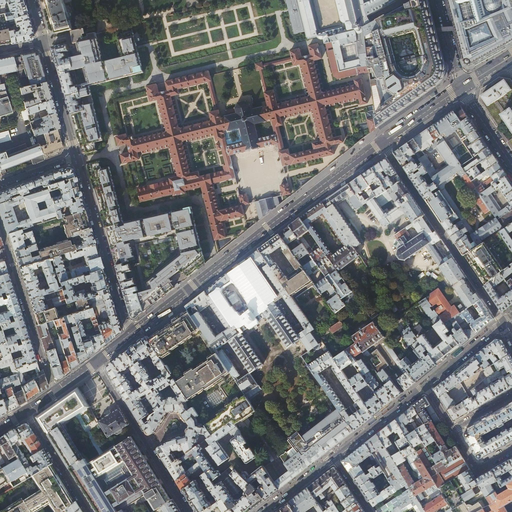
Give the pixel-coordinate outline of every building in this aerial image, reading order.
[(0,0),(0,4),(5,4),(5,3),(7,2),(10,12),(4,13),(6,19),(8,19),(9,19),(27,15),(24,4),(22,0),(0,0)] [(63,0),(45,0),(47,3),(53,23),(56,33),(64,31),(71,30),(72,30),(72,29),(63,0)] [(297,0),(286,0),(289,9),(290,13),(295,34),(305,32),(297,0)] [(297,0),(305,32),(306,37),(306,38),(307,38),(309,38),(316,36),(317,37),(319,38),(321,39),(323,39),(324,43),(332,42),(339,72),(368,65),(364,38),(363,32),(362,34),(360,34),(359,35),(357,34),(356,32),(355,30),(348,31),(348,30),(343,31),(342,28),(326,32),(317,34),(316,30),(309,1),(308,0),(334,0),(340,20),(341,21),(342,22),(344,23),(346,22),(340,0),(359,0),(364,17),(395,0),(297,0)] [(362,34),(363,32),(362,27),(365,26),(362,19),(364,19),(364,17),(359,0),(340,0),(346,22),(348,30),(348,31),(355,30),(356,32),(357,34),(359,35),(360,34),(362,34)] [(443,57),(437,32),(436,30),(436,27),(431,12),(428,0),(414,0),(377,20),(381,28),(364,38),(368,65),(369,73),(370,85),(380,82),(386,103),(385,104),(385,105),(385,106),(385,107),(384,108),(383,107),(376,112),(377,113),(374,115),(376,128),(384,123),(431,89),(438,85),(441,82),(444,78),(444,76),(445,75),(446,70),(446,67),(446,66),(443,57)] [(511,0),(447,0),(454,27),(455,29),(455,31),(463,61),(464,61),(464,63),(466,65),(468,65),(471,64),(487,55),(511,40),(511,0)] [(4,13),(0,14),(0,45),(8,44),(11,43),(8,30),(8,28),(6,19),(4,13)] [(31,27),(27,15),(9,19),(10,24),(15,23),(16,27),(16,26),(16,28),(19,27),(19,28),(17,30),(14,31),(13,30),(14,30),(13,29),(8,30),(11,43),(11,44),(22,41),(32,39),(33,36),(33,35),(31,27)] [(377,20),(362,27),(363,32),(364,38),(381,28),(377,20)] [(72,36),(73,44),(76,43),(97,38),(96,34),(95,34),(95,32),(88,34),(88,37),(83,38),(82,34),(85,33),(85,30),(84,28),(71,31),(72,34),(72,36)] [(132,75),(143,72),(137,49),(133,33),(132,33),(132,29),(116,33),(118,42),(117,42),(121,58),(118,58),(106,61),(103,62),(97,38),(76,43),(80,56),(71,58),(72,64),(75,73),(76,76),(81,92),(80,93),(82,98),(82,101),(85,111),(72,115),(74,123),(80,141),(83,154),(97,151),(95,142),(103,141),(89,86),(128,76),(132,75)] [(339,72),(332,42),(324,43),(323,43),(324,45),(325,45),(327,51),(332,73),(333,73),(333,76),(332,79),(337,81),(338,78),(340,78),(356,74),(369,73),(368,65),(339,72)] [(306,93),(305,93),(304,95),(303,96),(304,98),(276,105),(272,90),(269,91),(265,92),(264,92),(267,106),(264,107),(267,120),(270,119),(274,135),(258,139),(260,148),(276,144),(280,157),(289,156),(291,166),(337,154),(335,144),(342,142),(341,136),(333,138),(324,106),(333,103),(334,106),(335,105),(335,103),(338,102),(338,105),(340,104),(339,102),(342,101),(343,103),(344,103),(344,101),(358,97),(358,99),(359,99),(360,105),(366,103),(367,103),(365,96),(365,95),(362,84),(361,79),(360,79),(354,81),(355,83),(354,83),(355,85),(322,93),(322,92),(321,92),(313,61),(321,59),(317,44),(308,47),(310,55),(300,57),(298,49),(289,51),(291,57),(292,62),(293,65),(301,63),(308,91),(305,92),(306,93)] [(66,56),(66,54),(65,54),(63,54),(62,53),(69,51),(67,45),(62,46),(52,48),(55,58),(58,67),(72,64),(71,58),(64,60),(63,58),(64,58),(64,57),(66,56)] [(43,68),(38,54),(33,55),(32,52),(24,54),(21,54),(22,57),(19,58),(19,57),(15,58),(14,56),(13,56),(17,70),(24,69),(29,85),(35,84),(37,84),(47,82),(43,68)] [(0,116),(12,113),(5,90),(4,84),(1,84),(0,81),(0,73),(17,70),(13,56),(4,58),(0,58),(0,176),(7,174),(5,168),(16,164),(31,158),(32,159),(33,164),(36,162),(38,162),(44,160),(38,143),(27,147),(25,143),(0,152),(0,116)] [(259,70),(262,80),(265,92),(269,91),(263,68),(292,62),(291,57),(263,64),(262,62),(255,63),(255,65),(257,71),(259,70)] [(75,73),(72,64),(58,67),(61,79),(67,97),(80,93),(81,92),(76,76),(75,73)] [(214,183),(235,178),(229,155),(246,151),(243,135),(242,135),(241,135),(240,135),(230,138),(228,131),(229,131),(229,130),(228,130),(223,111),(222,107),(218,108),(216,102),(211,81),(213,80),(211,75),(210,71),(166,82),(167,87),(158,89),(156,84),(147,87),(150,101),(159,99),(166,127),(167,132),(162,134),(135,140),(134,138),(133,136),(127,138),(126,135),(117,137),(119,145),(124,144),(126,153),(121,155),(123,163),(139,159),(137,152),(169,144),(169,145),(170,145),(178,177),(170,179),(170,180),(137,189),(141,202),(173,193),(174,195),(186,193),(185,190),(201,186),(214,183)] [(511,111),(510,109),(511,107),(511,84),(510,81),(505,80),(504,80),(500,79),(497,81),(492,85),(486,88),(483,91),(482,95),(482,96),(481,100),(485,107),(487,110),(497,124),(498,126),(506,122),(511,130),(511,138),(508,141),(511,146),(511,111)] [(49,91),(47,82),(37,84),(37,85),(40,85),(40,86),(36,87),(35,84),(29,85),(19,88),(21,94),(33,91),(34,92),(33,93),(34,96),(35,96),(36,98),(23,101),(24,105),(25,108),(26,108),(51,98),(49,91)] [(82,98),(80,93),(67,97),(69,105),(72,115),(85,111),(82,101),(81,101),(81,103),(82,103),(83,106),(79,107),(78,105),(79,105),(79,104),(78,99),(82,98)] [(51,98),(26,108),(28,115),(46,109),(47,111),(39,114),(40,118),(42,118),(56,113),(54,106),(51,98)] [(259,148),(260,148),(258,139),(256,132),(257,131),(256,131),(254,124),(265,121),(266,122),(266,121),(267,121),(267,120),(264,107),(263,107),(263,106),(262,106),(262,107),(251,110),(250,105),(251,104),(250,104),(249,104),(245,102),(246,100),(245,100),(245,101),(239,103),(238,102),(237,102),(238,103),(236,108),(235,108),(223,111),(228,130),(229,130),(229,131),(230,131),(230,130),(240,127),(241,127),(242,134),(241,135),(242,135),(243,135),(246,151),(247,151),(248,150),(248,151),(250,150),(251,150),(252,149),(253,149),(255,148),(255,149),(257,148),(257,149),(259,148)] [(465,114),(460,106),(457,109),(448,115),(446,116),(439,121),(434,125),(445,141),(461,165),(474,157),(467,147),(463,141),(465,139),(467,138),(467,137),(468,135),(477,130),(472,124),(472,123),(465,114)] [(35,135),(50,131),(50,128),(53,127),(53,130),(57,129),(60,128),(58,120),(56,113),(42,118),(43,122),(41,122),(41,123),(40,124),(40,125),(42,125),(42,126),(44,125),(44,126),(32,129),(34,135),(35,135)] [(431,127),(428,129),(439,145),(445,141),(434,125),(431,127)] [(60,139),(57,129),(53,130),(50,131),(35,135),(38,143),(44,160),(55,156),(61,154),(63,150),(62,147),(60,139)] [(420,135),(414,139),(422,151),(425,149),(429,151),(431,151),(437,147),(448,163),(449,163),(450,165),(440,171),(438,168),(436,169),(425,154),(425,155),(419,159),(420,159),(421,161),(424,165),(428,172),(430,174),(432,177),(434,180),(435,182),(438,186),(458,172),(461,177),(460,177),(485,214),(491,210),(480,194),(476,188),(472,181),(466,173),(463,169),(461,165),(445,141),(439,145),(428,129),(420,135)] [(468,135),(467,137),(472,144),(482,138),(479,133),(477,130),(468,135)] [(482,138),(472,144),(470,145),(467,147),(474,157),(488,147),(484,141),(482,138)] [(410,141),(408,143),(418,157),(419,159),(425,155),(422,151),(414,139),(410,141)] [(405,145),(401,148),(411,162),(418,157),(408,143),(405,145)] [(466,173),(493,154),(490,150),(488,147),(474,157),(476,160),(463,169),(466,173)] [(411,162),(401,148),(398,150),(394,153),(400,162),(404,168),(411,162)] [(472,181),(482,174),(477,167),(482,164),(487,171),(499,163),(496,158),(493,154),(466,173),(472,181)] [(420,159),(419,159),(418,157),(411,162),(404,168),(406,171),(409,176),(424,165),(421,161),(420,162),(420,163),(418,165),(416,162),(420,159)] [(383,160),(379,163),(390,178),(397,173),(394,169),(391,165),(389,162),(386,158),(383,160)] [(190,275),(190,270),(197,270),(206,263),(205,262),(191,206),(123,222),(109,167),(101,169),(100,161),(86,164),(92,183),(97,199),(102,216),(108,236),(110,245),(129,240),(134,239),(140,262),(130,265),(134,276),(134,278),(137,286),(138,290),(139,293),(140,297),(145,293),(146,297),(141,299),(145,311),(156,302),(174,288),(173,279),(176,276),(185,273),(188,277),(190,275)] [(376,165),(372,168),(387,190),(402,180),(397,173),(390,178),(379,163),(376,165)] [(500,165),(499,163),(487,171),(482,174),(472,181),(476,188),(503,169),(500,165)] [(424,175),(428,172),(424,165),(409,176),(413,182),(414,182),(417,188),(427,181),(423,176),(421,176),(422,175),(424,175)] [(61,169),(51,173),(54,183),(56,182),(55,179),(56,179),(60,178),(61,181),(63,180),(65,179),(74,176),(73,173),(73,170),(67,167),(61,169)] [(368,171),(362,175),(369,186),(376,196),(377,197),(387,191),(387,190),(372,168),(368,171)] [(505,172),(503,169),(476,188),(480,194),(487,189),(486,188),(485,189),(482,185),(484,184),(486,186),(491,182),(490,181),(493,179),(494,181),(492,182),(493,185),(507,175),(505,172)] [(41,177),(31,181),(35,189),(47,185),(54,183),(51,173),(41,177)] [(348,184),(356,195),(363,205),(367,202),(374,198),(376,196),(369,186),(362,175),(356,179),(348,184)] [(480,194),(491,210),(496,217),(498,215),(500,218),(511,209),(511,182),(507,175),(493,185),(487,189),(480,194)] [(77,186),(74,176),(65,179),(66,182),(64,183),(63,180),(61,181),(56,182),(54,183),(47,185),(49,191),(57,188),(59,189),(60,193),(59,195),(51,198),(53,204),(80,196),(77,186)] [(404,185),(402,180),(387,190),(387,191),(393,199),(395,203),(410,192),(404,185)] [(24,183),(14,187),(18,196),(35,189),(31,181),(24,183)] [(429,184),(427,181),(417,188),(422,194),(425,200),(440,189),(438,186),(435,182),(431,184),(429,184)] [(214,183),(201,186),(214,241),(227,238),(223,221),(246,216),(243,205),(242,205),(220,210),(214,183)] [(289,194),(288,190),(286,184),(279,186),(282,196),(289,194)] [(363,205),(356,195),(348,184),(340,190),(329,198),(322,202),(329,210),(349,240),(354,248),(361,243),(354,233),(354,232),(341,214),(340,214),(335,206),(336,203),(349,194),(351,196),(350,197),(349,199),(356,209),(358,209),(363,206),(363,205)] [(49,193),(49,191),(47,185),(35,189),(18,196),(13,197),(14,201),(8,202),(8,199),(0,202),(0,209),(2,217),(7,233),(8,233),(18,230),(17,227),(22,226),(23,228),(57,218),(53,204),(51,198),(50,196),(49,193)] [(13,197),(18,196),(14,187),(6,190),(0,192),(0,202),(8,199),(13,197)] [(456,213),(440,189),(425,200),(432,210),(439,219),(441,223),(456,213)] [(442,189),(441,190),(456,213),(459,217),(461,220),(465,227),(468,231),(469,230),(470,228),(470,227),(457,209),(450,198),(445,190),(442,189)] [(430,243),(426,246),(427,248),(428,248),(440,266),(449,281),(450,281),(464,302),(456,307),(455,306),(452,308),(439,289),(426,298),(432,306),(435,310),(445,324),(462,312),(467,308),(472,305),(481,299),(481,298),(473,286),(469,280),(466,282),(464,279),(467,277),(463,271),(462,270),(451,253),(445,258),(443,259),(433,245),(435,243),(441,239),(431,224),(425,215),(416,202),(410,192),(395,203),(398,206),(387,214),(387,212),(385,213),(381,207),(393,199),(387,191),(377,197),(376,196),(374,198),(367,202),(382,224),(383,225),(384,225),(385,226),(386,226),(387,225),(405,212),(412,223),(394,235),(396,238),(399,242),(396,245),(396,244),(395,244),(394,244),(394,245),(394,246),(395,246),(396,246),(398,248),(413,239),(407,230),(414,225),(419,233),(419,234),(423,232),(430,243)] [(241,204),(242,205),(243,205),(249,203),(246,194),(239,195),(241,204)] [(80,196),(53,204),(57,218),(61,217),(84,210),(82,202),(80,196)] [(273,210),(270,198),(260,201),(264,217),(270,212),(273,210)] [(344,244),(349,240),(329,210),(322,202),(315,207),(300,218),(306,226),(310,232),(311,233),(321,247),(327,255),(331,252),(311,223),(323,214),(344,244)] [(511,209),(500,218),(498,219),(504,229),(511,223),(509,219),(511,216),(511,209)] [(85,213),(84,210),(61,217),(62,221),(66,220),(67,223),(63,225),(67,237),(72,236),(71,232),(89,226),(88,222),(85,213)] [(459,217),(456,213),(441,223),(449,234),(451,237),(465,227),(461,220),(455,225),(453,222),(459,217)] [(306,226),(300,218),(297,220),(296,221),(289,226),(298,238),(302,235),(306,232),(308,235),(311,233),(310,232),(306,226)] [(500,231),(504,229),(498,219),(497,218),(471,235),(475,241),(478,246),(480,245),(478,243),(488,236),(490,238),(500,231)] [(504,229),(500,231),(511,249),(511,223),(504,229)] [(94,245),(92,235),(89,226),(71,232),(72,236),(73,240),(74,244),(76,249),(79,248),(81,247),(91,244),(91,246),(94,245)] [(285,229),(279,233),(287,245),(294,240),(296,242),(297,241),(300,246),(292,252),(298,260),(302,257),(303,258),(304,257),(304,256),(307,254),(311,260),(302,267),(308,275),(313,272),(314,273),(320,269),(298,238),(289,226),(285,229)] [(468,231),(465,227),(451,237),(461,252),(463,255),(465,255),(478,246),(475,241),(472,243),(465,233),(468,231)] [(23,233),(9,237),(11,243),(14,250),(23,247),(27,246),(28,246),(28,244),(24,245),(23,239),(29,238),(31,245),(35,243),(31,230),(23,233)] [(485,285),(501,273),(511,263),(511,249),(500,231),(490,238),(480,245),(478,246),(465,255),(477,273),(485,284),(485,285)] [(413,239),(398,248),(397,249),(396,254),(396,255),(397,255),(399,258),(399,259),(400,259),(400,258),(405,259),(405,260),(405,259),(409,257),(410,257),(410,256),(415,253),(416,253),(416,252),(421,249),(421,250),(422,249),(421,249),(426,246),(430,243),(423,232),(419,234),(414,238),(414,237),(413,238),(414,238),(413,239)] [(292,252),(287,245),(279,233),(269,241),(258,249),(259,249),(293,298),(315,284),(308,275),(302,267),(298,260),(292,252)] [(314,252),(302,235),(298,238),(320,269),(324,275),(329,272),(323,265),(330,260),(327,255),(321,247),(314,252)] [(51,257),(60,254),(64,253),(75,249),(76,249),(74,244),(71,245),(70,240),(43,248),(43,250),(38,251),(39,255),(41,260),(51,257)] [(113,255),(116,265),(129,261),(135,259),(129,240),(110,245),(113,255)] [(354,248),(349,240),(344,244),(346,246),(333,255),(331,252),(327,255),(330,260),(337,270),(337,271),(341,268),(342,268),(356,258),(355,257),(359,255),(354,248)] [(37,249),(35,243),(31,245),(28,246),(27,246),(27,247),(27,248),(27,249),(24,249),(23,247),(14,250),(15,254),(18,262),(18,263),(19,267),(29,264),(28,262),(30,261),(31,261),(32,261),(32,263),(41,260),(39,255),(31,257),(29,251),(37,249)] [(435,243),(433,245),(443,259),(445,258),(444,255),(441,251),(442,251),(440,248),(439,249),(435,243)] [(98,257),(94,245),(91,246),(91,244),(81,247),(82,250),(80,250),(80,249),(77,250),(78,251),(76,251),(75,249),(64,253),(65,257),(69,259),(84,255),(87,265),(72,269),(70,273),(72,277),(82,274),(82,272),(84,271),(84,272),(87,272),(86,270),(88,270),(89,272),(101,268),(98,257)] [(215,282),(215,283),(213,285),(199,296),(186,306),(188,309),(192,306),(193,308),(193,309),(193,310),(194,311),(194,313),(192,314),(192,313),(191,314),(244,393),(250,402),(260,396),(258,392),(262,389),(250,373),(263,364),(243,335),(245,334),(245,332),(244,330),(250,326),(250,327),(252,326),(256,323),(258,322),(258,321),(264,318),(264,319),(267,320),(268,319),(288,348),(300,339),(308,350),(301,355),(302,356),(310,350),(314,347),(322,342),(318,336),(319,335),(293,298),(259,249),(249,257),(230,272),(229,271),(221,278),(215,282)] [(60,254),(51,257),(52,259),(55,270),(56,271),(57,271),(57,270),(58,270),(59,272),(56,273),(57,275),(59,281),(67,279),(60,254)] [(51,257),(41,260),(32,263),(29,264),(19,267),(23,279),(24,283),(37,278),(36,274),(34,275),(33,270),(33,269),(34,269),(37,268),(37,267),(37,266),(40,265),(41,265),(42,266),(45,276),(56,272),(56,271),(55,270),(52,271),(52,268),(52,267),(51,264),(50,264),(49,260),(52,259),(51,257)] [(124,290),(137,286),(134,278),(128,279),(126,272),(129,271),(131,276),(132,277),(134,276),(130,265),(129,261),(128,262),(116,265),(118,272),(117,273),(119,278),(120,281),(121,282),(124,290)] [(510,286),(511,289),(511,279),(509,276),(511,272),(511,263),(501,273),(505,279),(508,284),(510,286)] [(75,299),(82,297),(83,300),(86,299),(94,296),(93,293),(97,292),(98,295),(101,294),(108,292),(105,279),(101,268),(89,272),(88,272),(89,273),(83,275),(83,274),(82,274),(72,277),(67,279),(59,281),(60,285),(63,284),(65,288),(62,289),(63,293),(66,292),(68,297),(65,298),(66,302),(75,299)] [(351,291),(337,271),(337,270),(326,277),(333,287),(336,285),(335,285),(335,286),(337,288),(336,288),(335,288),(334,289),(341,298),(351,291)] [(9,275),(8,272),(0,274),(0,286),(0,288),(0,287),(0,296),(2,296),(1,293),(5,291),(6,294),(14,292),(11,283),(9,275)] [(56,273),(56,272),(45,276),(48,286),(48,287),(48,288),(44,289),(43,287),(41,288),(40,289),(39,288),(37,283),(38,283),(37,278),(24,283),(27,290),(29,298),(62,288),(61,285),(58,286),(55,279),(55,278),(54,276),(57,275),(56,273)] [(173,279),(174,288),(176,286),(185,279),(188,277),(185,273),(176,276),(173,279)] [(511,289),(501,297),(500,294),(499,295),(494,288),(505,279),(501,273),(485,285),(484,286),(495,302),(502,312),(510,306),(511,304),(511,289)] [(326,277),(325,276),(321,278),(322,280),(315,284),(321,294),(326,290),(331,298),(327,301),(338,317),(340,315),(348,308),(344,303),(341,298),(334,289),(333,287),(326,277)] [(138,290),(137,286),(124,290),(129,307),(131,314),(131,316),(133,318),(135,319),(140,315),(145,311),(141,299),(140,297),(139,293),(136,293),(135,291),(138,290)] [(62,289),(62,288),(29,298),(33,309),(34,313),(45,309),(42,299),(46,298),(48,306),(47,307),(48,309),(54,307),(66,302),(65,298),(63,293),(62,289)] [(0,304),(6,303),(8,310),(0,312),(0,323),(2,330),(13,326),(15,333),(4,337),(6,342),(7,344),(16,341),(16,338),(19,337),(20,340),(29,338),(26,329),(23,320),(21,312),(18,305),(15,295),(14,292),(6,294),(7,297),(3,299),(2,296),(0,296),(0,304)] [(111,301),(108,292),(101,294),(106,311),(108,310),(109,313),(107,314),(114,336),(116,334),(118,332),(119,329),(116,318),(115,313),(111,301)] [(94,296),(86,299),(89,307),(92,307),(98,325),(104,344),(110,339),(114,336),(107,314),(106,311),(101,294),(98,295),(94,296)] [(355,302),(358,300),(354,295),(344,303),(348,308),(355,302)] [(82,297),(75,299),(78,308),(80,308),(81,311),(82,310),(89,307),(86,299),(83,300),(82,297)] [(449,330),(445,324),(435,310),(433,312),(430,308),(432,306),(426,298),(420,302),(422,306),(422,307),(432,320),(428,322),(432,328),(434,327),(443,338),(433,346),(423,335),(418,339),(422,344),(426,350),(428,348),(428,349),(429,349),(429,350),(430,351),(431,351),(428,353),(429,354),(437,365),(447,357),(449,355),(460,346),(452,334),(450,336),(447,332),(449,330)] [(476,317),(474,318),(467,308),(462,312),(467,319),(469,322),(470,321),(472,323),(470,324),(472,327),(476,333),(487,324),(489,323),(494,319),(491,315),(487,309),(481,299),(472,305),(473,306),(475,305),(480,313),(476,316),(476,317)] [(390,307),(394,313),(398,310),(394,304),(390,307)] [(54,307),(48,309),(45,309),(34,313),(35,316),(38,324),(45,322),(53,320),(58,318),(54,307)] [(93,324),(96,334),(93,336),(93,335),(89,336),(90,336),(94,351),(100,347),(104,344),(98,325),(92,307),(89,307),(82,310),(81,311),(72,314),(78,331),(79,336),(84,335),(85,335),(86,335),(86,334),(85,334),(84,334),(80,322),(79,319),(84,318),(84,319),(85,318),(84,318),(90,316),(93,324)] [(158,334),(149,340),(178,383),(189,401),(190,401),(194,408),(199,415),(203,421),(244,393),(191,314),(188,310),(184,313),(181,314),(183,317),(172,324),(158,334)] [(462,312),(445,324),(449,330),(452,334),(460,346),(460,347),(463,345),(472,337),(477,333),(476,333),(472,327),(468,330),(462,322),(467,319),(462,312)] [(72,314),(62,317),(65,324),(71,322),(73,326),(70,327),(72,331),(72,333),(78,331),(72,314)] [(58,318),(53,320),(55,325),(55,327),(61,325),(63,333),(58,335),(59,338),(62,348),(68,346),(69,350),(73,349),(65,324),(62,317),(58,318)] [(398,327),(401,331),(409,326),(404,318),(398,322),(400,325),(398,327)] [(374,322),(352,337),(356,343),(362,352),(366,357),(386,385),(395,398),(400,394),(402,393),(384,369),(389,365),(377,349),(370,354),(367,349),(385,337),(378,328),(381,325),(377,320),(374,322)] [(330,328),(333,333),(344,326),(341,321),(330,328)] [(413,325),(410,327),(418,339),(423,335),(427,332),(427,331),(425,329),(424,329),(418,322),(417,321),(414,324),(414,325),(413,325)] [(45,322),(38,324),(36,325),(40,338),(44,351),(47,350),(54,348),(47,327),(45,322)] [(410,327),(409,326),(401,331),(400,331),(404,336),(404,337),(411,346),(412,346),(415,350),(421,358),(413,364),(407,357),(401,361),(407,369),(408,367),(412,372),(410,374),(416,382),(425,374),(437,365),(429,354),(427,356),(426,355),(426,354),(425,353),(424,352),(426,350),(422,344),(418,339),(410,327)] [(78,331),(72,333),(76,346),(78,351),(77,352),(74,353),(78,364),(81,362),(86,358),(79,336),(78,331)] [(84,335),(79,336),(86,358),(90,355),(94,351),(90,336),(88,336),(86,335),(85,335),(86,340),(82,341),(82,339),(84,335)] [(127,351),(154,392),(157,397),(162,394),(161,391),(171,384),(173,386),(178,383),(149,340),(146,336),(143,339),(131,347),(131,348),(127,351)] [(29,338),(20,340),(21,343),(17,345),(16,341),(7,344),(10,352),(20,349),(23,356),(12,360),(15,368),(23,365),(22,362),(26,360),(28,364),(36,361),(34,353),(31,343),(29,338)] [(65,356),(62,348),(59,338),(55,339),(58,347),(57,349),(61,362),(58,362),(62,374),(63,376),(66,374),(69,371),(69,370),(65,356)] [(494,340),(487,346),(494,354),(496,353),(497,354),(499,357),(497,358),(499,360),(502,359),(511,354),(506,346),(502,339),(501,339),(496,338),(494,340)] [(7,344),(6,342),(0,344),(0,359),(1,359),(1,358),(10,353),(10,352),(7,344)] [(329,351),(322,342),(314,347),(315,350),(319,349),(323,350),(325,353),(329,351)] [(362,352),(356,343),(345,351),(354,364),(356,366),(357,365),(359,366),(360,368),(358,369),(359,370),(360,372),(385,406),(387,405),(393,400),(395,398),(386,385),(382,388),(370,372),(370,371),(361,359),(357,362),(354,357),(362,352)] [(410,374),(407,369),(401,361),(389,344),(385,346),(404,374),(398,379),(405,390),(411,386),(416,382),(410,374)] [(494,354),(487,346),(481,351),(475,356),(480,361),(488,376),(491,381),(492,381),(498,378),(502,375),(500,372),(499,371),(499,370),(494,373),(490,366),(491,365),(487,360),(490,357),(495,363),(499,360),(497,358),(494,354)] [(58,362),(54,348),(47,350),(47,351),(49,358),(54,376),(58,378),(61,375),(62,374),(58,362)] [(73,349),(69,350),(70,354),(65,356),(69,370),(72,367),(78,364),(74,353),(73,349)] [(311,352),(310,350),(302,356),(307,364),(310,362),(307,357),(311,352)] [(154,392),(127,351),(115,360),(108,366),(107,369),(109,373),(117,386),(126,401),(132,397),(134,399),(140,396),(141,397),(147,393),(149,395),(154,392)] [(345,351),(334,358),(342,370),(350,365),(351,367),(353,366),(357,371),(359,370),(358,369),(356,366),(354,364),(345,351)] [(348,423),(349,422),(351,424),(349,425),(354,431),(364,423),(365,422),(373,416),(370,410),(368,411),(367,409),(368,409),(365,403),(357,392),(349,380),(342,370),(334,358),(329,352),(308,366),(328,395),(338,408),(348,423)] [(0,392),(0,393),(1,395),(7,411),(7,412),(13,408),(19,404),(26,400),(21,387),(15,368),(12,360),(10,353),(1,358),(1,359),(0,359),(0,392)] [(511,356),(511,354),(502,359),(499,360),(495,363),(499,370),(505,366),(506,368),(500,372),(502,375),(503,375),(509,371),(511,369),(511,356)] [(457,370),(455,372),(460,382),(468,395),(469,398),(470,399),(475,396),(475,395),(472,390),(475,387),(483,381),(486,379),(488,376),(480,361),(475,356),(460,368),(457,370)] [(15,368),(21,387),(26,400),(33,395),(38,392),(38,391),(33,380),(33,377),(26,381),(22,373),(35,368),(36,373),(40,371),(39,369),(36,361),(28,364),(23,365),(15,368)] [(40,371),(36,373),(32,376),(33,377),(33,380),(38,391),(39,392),(44,389),(49,386),(46,378),(43,369),(40,371)] [(349,380),(357,392),(365,387),(369,394),(366,396),(366,398),(368,401),(365,403),(368,409),(370,410),(373,416),(379,411),(385,406),(360,372),(349,380)] [(452,398),(451,398),(447,393),(449,392),(448,391),(460,382),(455,372),(445,380),(434,389),(437,392),(440,397),(447,410),(455,404),(456,404),(453,398),(452,398)] [(504,377),(503,375),(502,375),(498,378),(499,380),(493,384),(492,381),(491,381),(488,376),(486,379),(496,397),(504,392),(511,388),(504,377)] [(496,397),(486,379),(483,381),(487,387),(478,392),(475,387),(472,390),(475,395),(475,396),(481,406),(489,401),(496,397)] [(186,403),(189,401),(178,383),(173,386),(172,387),(178,395),(176,397),(168,397),(167,399),(165,399),(164,398),(165,398),(162,394),(157,397),(160,401),(162,404),(160,405),(162,407),(165,407),(167,412),(179,411),(181,414),(180,414),(186,422),(187,421),(189,424),(188,427),(186,436),(182,437),(181,436),(177,437),(179,444),(180,444),(184,449),(187,453),(192,450),(193,448),(195,448),(193,446),(194,444),(195,443),(195,442),(197,442),(200,433),(205,434),(208,438),(212,435),(206,425),(205,426),(203,426),(202,424),(199,423),(198,423),(197,419),(196,417),(199,415),(194,408),(191,411),(187,407),(187,405),(186,403)] [(98,511),(116,511),(122,508),(146,493),(157,509),(160,507),(171,500),(161,483),(160,484),(158,481),(159,481),(146,459),(144,461),(142,458),(144,457),(131,436),(115,446),(109,437),(99,421),(80,391),(79,392),(77,389),(74,391),(65,397),(66,398),(60,403),(53,407),(53,406),(44,412),(37,417),(46,431),(48,433),(48,434),(48,435),(48,436),(49,435),(57,447),(66,462),(70,468),(73,473),(74,473),(76,476),(84,489),(96,509),(98,511)] [(157,397),(154,392),(149,395),(147,396),(149,400),(153,407),(155,409),(160,406),(158,403),(160,401),(157,397)] [(250,402),(244,393),(203,421),(206,425),(212,435),(233,421),(235,425),(256,410),(250,402)] [(142,399),(141,397),(140,396),(134,399),(132,397),(126,401),(132,410),(139,422),(143,418),(155,409),(153,407),(147,411),(143,404),(149,400),(147,396),(142,399)] [(460,460),(463,458),(457,449),(456,446),(449,451),(447,447),(431,420),(424,408),(426,407),(436,424),(438,423),(439,425),(440,425),(441,426),(442,425),(441,422),(430,404),(425,396),(420,400),(414,405),(429,431),(431,433),(435,440),(441,450),(446,458),(442,460),(445,465),(459,457),(460,460)] [(470,399),(469,398),(466,400),(465,397),(462,399),(463,401),(470,412),(474,409),(481,406),(475,396),(470,399)] [(470,412),(463,401),(462,401),(462,402),(456,406),(455,404),(447,410),(451,416),(454,421),(460,417),(470,412)] [(464,434),(471,446),(478,458),(479,459),(480,459),(498,448),(511,440),(511,404),(509,407),(496,414),(483,422),(470,429),(465,432),(464,433),(464,434)] [(160,405),(160,406),(155,409),(157,412),(155,415),(152,415),(151,417),(151,418),(149,420),(149,421),(146,421),(145,421),(143,418),(139,422),(143,427),(147,434),(148,434),(149,435),(150,434),(152,433),(153,432),(154,433),(156,431),(156,430),(158,426),(159,427),(166,416),(165,415),(167,412),(165,407),(162,407),(160,405)] [(426,446),(435,440),(431,433),(428,435),(426,433),(429,431),(414,405),(409,408),(405,412),(410,421),(415,429),(415,430),(423,442),(426,446)] [(119,408),(99,421),(109,437),(115,433),(118,434),(122,432),(123,428),(125,426),(129,424),(119,408)] [(348,423),(338,408),(335,411),(306,434),(302,437),(303,439),(302,439),(298,442),(295,436),(289,440),(294,447),(286,452),(284,453),(280,456),(284,463),(290,470),(299,463),(304,459),(346,427),(349,424),(348,423)] [(406,436),(412,445),(413,448),(420,444),(423,448),(426,446),(423,442),(415,430),(415,429),(410,421),(405,412),(401,415),(396,419),(401,428),(406,436)] [(430,495),(432,498),(441,492),(438,488),(427,470),(420,458),(416,452),(415,451),(413,448),(412,445),(406,436),(401,428),(396,419),(385,428),(377,433),(384,445),(386,448),(391,456),(397,465),(403,475),(415,495),(419,502),(424,498),(424,497),(421,493),(425,490),(428,496),(430,495)] [(237,427),(235,425),(233,421),(212,435),(208,438),(207,439),(211,445),(206,448),(219,465),(229,458),(217,441),(229,432),(237,427)] [(19,427),(13,431),(23,447),(23,448),(26,446),(31,454),(28,456),(29,458),(42,450),(37,443),(30,430),(27,425),(23,424),(19,427)] [(304,459),(299,463),(290,470),(282,477),(274,483),(279,489),(286,484),(294,478),(325,454),(329,450),(350,434),(354,431),(349,425),(349,424),(346,427),(304,459)] [(237,427),(229,432),(231,436),(233,434),(235,437),(241,433),(237,427)] [(25,473),(27,475),(30,474),(31,477),(38,473),(35,467),(31,469),(29,467),(22,456),(15,444),(14,445),(13,444),(15,442),(18,446),(19,447),(21,447),(21,448),(23,447),(13,431),(8,433),(3,436),(15,456),(17,460),(21,466),(22,467),(25,473)] [(241,433),(235,437),(232,439),(232,441),(236,448),(235,448),(241,457),(242,456),(246,463),(248,463),(257,457),(241,433)] [(380,466),(383,472),(388,479),(391,484),(403,475),(397,465),(391,456),(386,448),(384,445),(377,433),(371,438),(366,443),(372,453),(378,463),(380,466)] [(0,465),(4,463),(0,455),(0,447),(1,447),(8,460),(15,456),(3,436),(0,438),(0,465)] [(181,450),(184,449),(180,444),(179,444),(177,437),(168,440),(169,441),(167,441),(160,446),(158,447),(158,448),(158,449),(157,450),(158,450),(158,451),(161,456),(167,467),(178,459),(177,458),(173,453),(173,452),(173,450),(175,450),(179,449),(179,450),(180,450),(181,450)] [(376,465),(378,463),(372,453),(366,443),(355,451),(354,451),(342,461),(348,470),(349,471),(355,480),(366,472),(367,471),(361,462),(369,456),(375,466),(376,465)] [(195,448),(193,448),(195,451),(194,453),(195,454),(199,461),(202,465),(206,472),(210,478),(213,476),(215,479),(221,474),(218,470),(216,471),(201,450),(202,449),(199,444),(195,448)] [(427,449),(426,446),(423,448),(416,452),(420,458),(427,470),(436,464),(431,456),(430,454),(427,449)] [(42,450),(29,458),(32,463),(37,460),(37,461),(37,462),(37,463),(38,464),(39,464),(39,465),(35,467),(38,473),(48,466),(51,465),(47,458),(46,457),(42,450)] [(194,453),(192,450),(187,453),(179,459),(180,460),(181,460),(182,461),(189,456),(190,457),(195,454),(194,453)] [(441,450),(431,456),(436,464),(442,460),(446,458),(441,450)] [(442,460),(436,464),(427,470),(438,488),(470,469),(463,458),(460,460),(459,457),(445,465),(442,460)] [(179,459),(178,459),(167,467),(171,473),(176,481),(186,473),(189,476),(190,475),(202,465),(199,461),(185,471),(180,462),(181,462),(182,462),(182,461),(181,460),(180,460),(179,459)] [(511,480),(511,464),(509,459),(500,465),(492,469),(498,480),(502,487),(511,480)] [(18,468),(21,466),(17,460),(2,469),(5,475),(8,473),(10,475),(7,477),(10,482),(25,473),(22,467),(19,469),(18,468)] [(202,475),(206,472),(202,465),(190,475),(191,477),(193,476),(194,478),(200,473),(202,475)] [(245,471),(241,474),(251,484),(251,483),(251,484),(258,478),(261,483),(262,483),(263,482),(263,483),(256,489),(266,500),(268,498),(275,492),(279,489),(274,483),(271,477),(268,479),(265,475),(268,473),(263,465),(250,476),(247,472),(245,471)] [(377,468),(376,465),(375,466),(370,469),(371,472),(367,474),(366,472),(355,480),(362,490),(369,501),(380,494),(379,493),(375,486),(375,487),(373,482),(372,482),(371,480),(371,479),(371,478),(374,477),(375,477),(383,472),(380,466),(377,468)] [(48,466),(38,473),(31,477),(40,490),(22,501),(28,511),(33,511),(48,503),(52,511),(61,511),(64,510),(72,504),(64,492),(58,482),(48,466)] [(232,466),(221,474),(215,479),(213,481),(224,498),(233,511),(250,511),(254,509),(266,500),(256,489),(251,484),(251,483),(251,484),(241,474),(232,466)] [(333,468),(324,475),(322,476),(313,484),(308,487),(324,511),(332,506),(329,502),(332,500),(338,495),(336,492),(346,484),(339,473),(334,467),(333,468)] [(0,485),(4,482),(6,484),(10,482),(7,477),(5,475),(2,469),(1,468),(0,469),(0,485)] [(473,475),(470,469),(438,488),(441,492),(442,494),(448,504),(452,510),(465,502),(480,492),(481,489),(475,479),(476,478),(473,475)] [(482,475),(476,478),(475,479),(481,489),(486,497),(495,491),(492,484),(498,480),(492,469),(482,475)] [(206,472),(202,475),(201,475),(218,499),(219,501),(224,498),(213,481),(210,478),(206,472)] [(188,477),(189,476),(186,473),(176,481),(179,486),(182,490),(192,483),(188,477)] [(389,511),(415,495),(403,475),(391,484),(379,493),(380,494),(369,501),(373,507),(389,496),(388,495),(392,493),(393,494),(404,486),(407,490),(376,511),(389,511)] [(192,483),(182,490),(185,494),(186,493),(188,497),(189,498),(190,501),(196,509),(194,510),(195,511),(201,511),(219,501),(218,499),(214,502),(212,500),(210,501),(208,501),(206,497),(207,496),(202,488),(201,489),(198,485),(198,483),(196,479),(192,483)] [(338,495),(343,502),(342,502),(347,509),(357,501),(351,491),(346,484),(336,492),(338,495)] [(298,495),(289,502),(295,511),(304,511),(315,505),(319,511),(323,511),(324,511),(308,487),(298,495)] [(442,494),(422,507),(425,511),(453,511),(452,510),(448,504),(442,494)] [(425,511),(422,507),(419,502),(415,495),(389,511),(403,511),(405,511),(414,506),(417,511),(425,511)] [(233,511),(224,498),(219,501),(201,511),(233,511)] [(171,500),(160,507),(163,511),(181,511),(178,507),(173,499),(171,500)] [(28,511),(22,501),(21,500),(1,511),(28,511)] [(332,506),(324,511),(323,511),(339,511),(332,500),(329,502),(332,506)] [(364,511),(360,505),(357,501),(347,509),(342,511),(364,511)] [(72,504),(64,510),(65,511),(80,511),(81,511),(76,505),(75,502),(72,504)] [(295,511),(289,502),(283,506),(276,511),(295,511)] [(465,502),(452,510),(453,511),(475,511),(482,509),(478,502),(472,506),(470,505),(469,504),(468,504),(467,504),(467,505),(465,502)]
